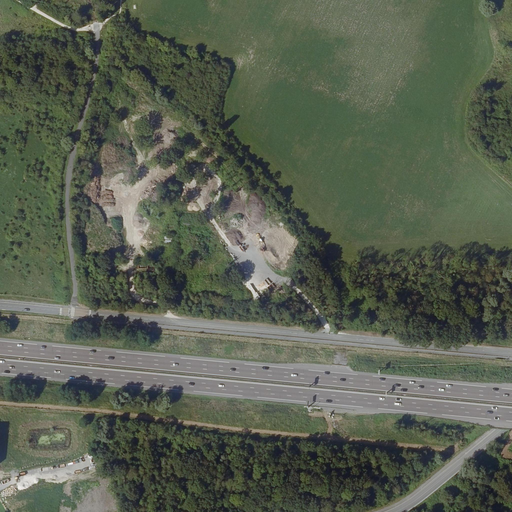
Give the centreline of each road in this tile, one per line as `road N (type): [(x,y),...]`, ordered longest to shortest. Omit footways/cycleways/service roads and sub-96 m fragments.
road 1 (motorway): [(511,396),(0,347)]
road 2 (motorway): [(0,367),(511,415)]
road 3 (secondary): [(511,352),(0,305)]
road 4 (secondary): [(511,419),(395,511)]
